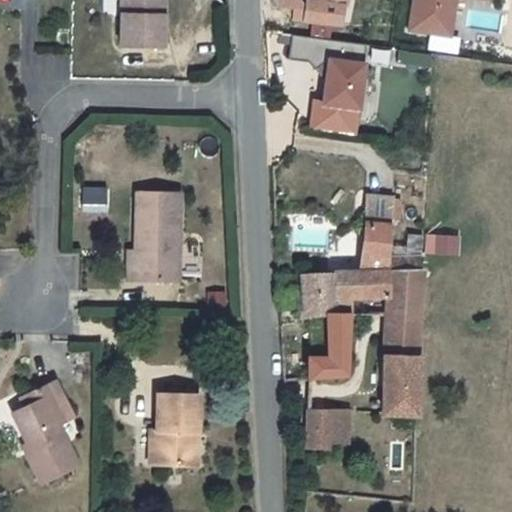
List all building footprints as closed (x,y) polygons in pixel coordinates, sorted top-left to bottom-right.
[(123,0),(123,47),(166,48),(167,0),(123,0)] [(411,0),(408,31),(455,36),(458,0),(482,0),(493,1),(492,0),(411,0)] [(336,17),(300,12),(295,49),(331,55),(336,17)] [(429,37),(429,51),(461,52),(461,38),(429,37)] [(113,180),(82,181),(81,193),(114,192),(113,180)] [(177,190),(134,190),(135,246),(136,279),(178,279),(177,190)] [(340,292),(387,292),(388,262),(388,252),(389,216),(347,215),(346,234),(354,234),(354,265),(340,265),(340,292)] [(429,232),(426,253),(459,257),(462,235),(429,232)] [(136,279),(135,246),(127,245),(128,280),(136,279)] [(419,412),(422,263),(388,262),(387,292),(386,311),(384,412),(419,412)] [(341,373),(340,292),(340,265),(299,265),(301,310),(320,310),(321,346),(307,347),(305,373),(341,373)] [(39,395),(21,404),(9,411),(30,447),(23,450),(41,482),(77,463),(55,422),(71,414),(50,378),(35,385),(39,395)] [(21,404),(39,395),(35,385),(17,394),(21,404)] [(196,395),(155,395),(155,431),(148,431),(148,463),(195,464),(196,395)] [(346,404),(307,404),(306,445),(345,445),(346,404)]
